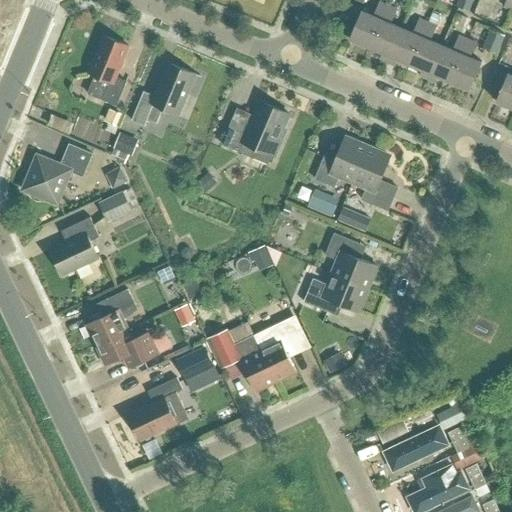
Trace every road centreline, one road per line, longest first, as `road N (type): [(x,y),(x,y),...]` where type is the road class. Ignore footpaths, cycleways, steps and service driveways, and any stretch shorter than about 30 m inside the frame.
road 1 (residential): [(322,401),(372,371),(469,138)]
road 2 (tertiary): [(105,503),(0,279)]
road 3 (residential): [(139,486),(322,401)]
road 4 (residential): [(469,138),(288,61)]
road 5 (residential): [(288,61),(139,0)]
road 6 (residential): [(373,511),(322,401)]
